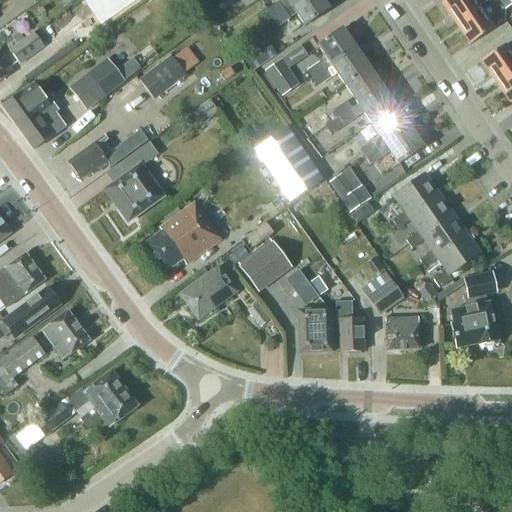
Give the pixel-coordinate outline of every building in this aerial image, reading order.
[(300,0),(283,0),(268,11),(273,19),(300,0)] [(300,0),(273,19),(279,27),(296,14),(304,26),(329,9),(322,0),(300,0)] [(456,24),(480,7),(487,2),(485,0),(443,0),(441,2),(456,24)] [(511,0),(500,0),(506,9),(511,4),(511,0)] [(456,24),(470,44),(494,28),(487,19),(495,14),(490,7),(483,12),(480,7),(456,24)] [(69,31),(79,45),(100,30),(90,17),(69,31)] [(356,48),(343,29),(317,47),(325,59),(308,71),(312,78),(356,48)] [(10,51),(21,65),(44,48),(34,34),(10,51)] [(251,72),(276,56),(267,43),(243,59),(251,72)] [(481,61),(496,82),(511,71),(511,54),(505,45),(481,61)] [(312,78),(318,87),(336,74),(344,85),(370,68),(356,48),(312,78)] [(0,81),(12,73),(4,62),(6,60),(0,51),(0,81)] [(170,56),(138,81),(153,101),(185,77),(170,56)] [(132,59),(116,71),(125,82),(140,70),(132,59)] [(264,72),(278,92),(295,80),(281,60),(264,72)] [(68,90),(85,113),(124,83),(106,61),(68,90)] [(344,85),(358,105),(383,88),(370,68),(344,85)] [(511,71),(496,82),(510,103),(511,102),(511,71)] [(45,120),(41,113),(34,104),(45,96),(36,84),(3,107),(34,151),(67,128),(56,112),(45,120)] [(339,117),(345,126),(363,114),(371,125),(397,107),(383,88),(358,105),(351,109),(339,117)] [(208,101),(195,110),(205,123),(218,113),(208,101)] [(334,110),(339,117),(351,109),(346,102),(334,110)] [(371,125),(379,137),(361,149),(366,157),(410,127),(397,107),(371,125)] [(339,117),(325,127),(330,136),(345,126),(339,117)] [(289,203),(322,181),(287,127),(254,149),(289,203)] [(410,127),(366,157),(371,165),(389,152),(398,165),(424,147),(410,127)] [(74,178),(78,179),(80,181),(93,172),(95,175),(111,164),(112,167),(123,159),(116,150),(112,153),(105,144),(108,142),(105,138),(68,163),(72,169),(71,174),(74,178)] [(104,191),(128,223),(163,198),(142,168),(158,156),(149,144),(123,162),(130,172),(104,191)] [(439,193),(424,173),(392,196),(403,212),(391,221),(397,230),(410,221),(406,216),(439,193)] [(329,183),(351,213),(370,199),(361,187),(353,192),(341,175),(329,183)] [(420,236),(453,213),(439,193),(406,216),(410,221),(417,232),(405,241),(411,250),(424,241),(420,236)] [(241,228),(254,247),(272,234),(266,226),(285,212),(278,201),(241,228)] [(166,224),(161,228),(164,232),(146,245),(165,272),(183,260),(187,265),(221,242),(195,204),(180,215),(166,224)] [(352,215),(357,222),(372,212),(367,205),(352,215)] [(176,209),(163,219),(166,224),(180,215),(176,209)] [(453,213),(420,236),(424,241),(431,252),(419,261),(425,270),(438,261),(434,256),(466,233),(453,213)] [(0,242),(11,235),(0,220),(0,242)] [(439,290),(452,281),(448,276),(481,254),(466,233),(434,256),(438,261),(445,272),(433,281),(439,290)] [(242,265),(260,290),(293,267),(275,242),(242,265)] [(44,281),(25,254),(0,272),(0,302),(5,309),(44,281)] [(375,258),(366,264),(376,278),(384,272),(375,258)] [(219,268),(209,275),(180,295),(198,320),(237,294),(219,268)] [(298,271),(285,281),(293,292),(306,283),(298,271)] [(402,298),(385,274),(363,291),(380,314),(402,298)] [(467,295),(462,296),(465,309),(451,312),(454,325),(451,325),(456,349),(479,344),(480,347),(483,346),(486,349),(493,347),(496,342),(498,342),(489,303),(486,304),(483,291),(493,289),(490,274),(464,280),(467,295)] [(327,291),(319,279),(312,283),(320,295),(327,291)] [(428,285),(417,292),(424,302),(435,295),(428,285)] [(55,296),(49,287),(2,319),(15,337),(35,323),(35,324),(62,305),(60,302),(61,301),(56,295),(55,296)] [(407,288),(404,293),(415,300),(419,295),(407,288)] [(257,303),(246,312),(259,328),(270,320),(257,303)] [(341,320),(342,352),(364,352),(364,320),(349,320),(349,303),(336,303),(336,320),(341,320)] [(299,310),(300,353),(333,352),(332,309),(299,310)] [(88,341),(68,313),(43,331),(64,359),(88,341)] [(385,318),(386,351),(420,350),(419,317),(385,318)] [(0,360),(0,366),(10,381),(45,356),(32,338),(0,360)] [(68,400),(89,430),(103,420),(109,428),(137,407),(111,372),(83,393),(82,391),(68,400)] [(35,423),(45,437),(71,417),(60,404),(35,423)] [(0,482),(12,474),(0,457),(0,444),(1,444),(0,442),(0,482)]
